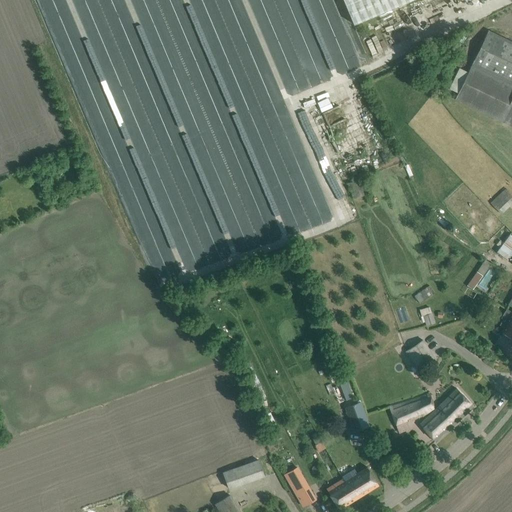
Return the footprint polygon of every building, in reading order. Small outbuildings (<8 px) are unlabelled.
[(343,0),(353,24),(410,0),(343,0)] [(449,90),(457,94),(455,100),(479,111),(502,122),(511,101),(511,84),(511,85),(471,66),(468,72),(459,68),(449,90)] [(353,199),(364,195),(359,179),(348,183),(353,199)] [(501,214),(511,203),(511,194),(505,188),(490,202),(501,214)] [(436,220),(433,223),(441,229),(443,226),(445,227),(448,224),(439,216),(436,220)] [(476,273),(467,285),(473,290),(482,277),(476,273)] [(418,301),(420,304),(434,293),(429,286),(411,299),(414,303),(418,301)] [(421,317),(423,316),(426,326),(435,323),(429,307),(419,310),(421,317)] [(503,319),(499,325),(505,328),(502,333),(507,336),(511,339),(511,312),(506,309),(501,318),(503,319)] [(422,340),(405,351),(418,372),(435,361),(422,340)] [(330,377),(331,377),(332,382),(343,379),(337,363),(326,366),(330,377)] [(347,382),(340,385),(346,400),(353,398),(347,382)] [(435,442),(455,423),(473,407),(456,388),(439,405),(439,406),(421,424),(435,442)] [(316,411),(327,406),(325,400),(326,400),(321,389),(299,400),(304,410),(314,406),(316,411)] [(410,428),(408,422),(421,416),(433,408),(428,394),(389,408),(394,421),(399,432),(410,428)] [(346,409),(354,431),(369,426),(361,403),(346,409)] [(222,472),(229,490),(263,477),(257,460),(222,472)] [(297,467),(285,474),(288,480),(303,506),(315,499),(301,473),(297,467)] [(343,478),(326,489),(334,501),(339,509),(355,499),(378,485),(367,467),(359,472),(357,473),(355,470),(356,469),(355,468),(350,472),(343,476),(344,478),(343,478)] [(239,511),(229,495),(214,504),(219,511),(239,511)]
